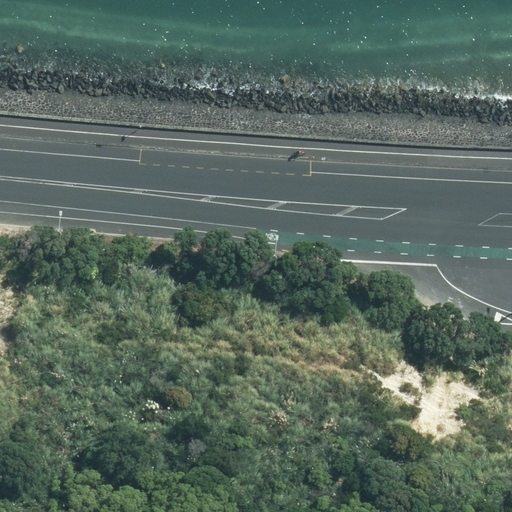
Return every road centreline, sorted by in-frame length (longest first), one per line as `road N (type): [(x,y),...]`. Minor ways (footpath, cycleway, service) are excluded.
road 1 (primary): [(0,182),(413,215)]
road 2 (unclassified): [(413,215),(452,283),(511,312)]
